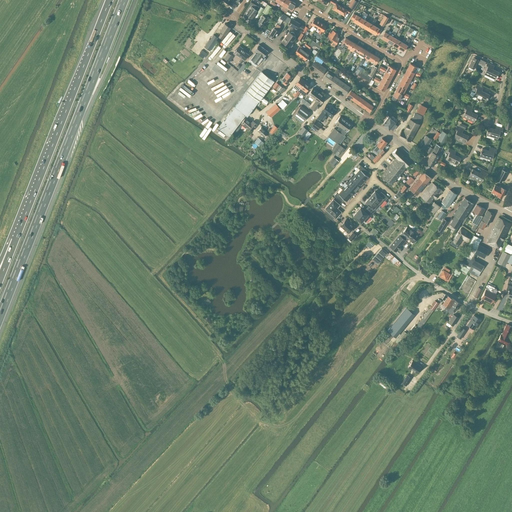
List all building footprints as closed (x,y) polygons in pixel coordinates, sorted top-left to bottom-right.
[(223,0),(230,4),(229,5),(235,9),(236,6),(231,2),(232,0),(223,0)] [(286,7),(290,0),(289,0),(282,0),(280,4),(283,6),(282,8),(285,9),(286,7)] [(291,11),(296,3),(290,0),(286,7),(285,9),(287,11),(289,9),(291,11)] [(333,0),(331,3),(334,5),(332,9),(338,12),(341,6),(336,3),(337,2),(333,0)] [(355,0),(351,0),(348,6),(354,9),(358,2),(355,0)] [(247,12),(244,16),(247,18),(254,9),(256,6),(251,3),(245,11),(247,12)] [(267,15),(272,7),(267,4),(262,12),(267,15)] [(254,9),(247,18),(251,20),(256,14),(259,7),(257,6),(254,9)] [(341,6),(338,12),(344,16),(346,12),(349,13),(350,10),(347,9),(347,10),(341,6)] [(263,14),(263,15),(262,14),(258,21),(257,21),(255,23),(256,24),(261,28),(263,25),(264,26),(269,18),(266,15),(265,15),(263,14)] [(358,25),(358,24),(362,18),(356,15),(353,14),(350,19),(353,20),(352,21),(355,22),(355,23),(357,25),(358,25)] [(379,24),(383,26),(388,18),(384,15),(379,24)] [(288,24),(296,29),(299,24),(291,18),(288,24)] [(358,24),(363,27),(367,21),(362,18),(358,24)] [(312,26),(316,28),(320,22),(314,19),(311,23),(310,23),(308,27),(311,28),(312,26)] [(369,31),(373,24),(367,21),(363,27),(369,31)] [(320,22),(316,28),(320,30),(318,33),(321,35),(326,26),(320,22)] [(222,39),(225,34),(230,27),(225,24),(220,31),(223,33),(223,35),(220,33),(218,37),(222,39)] [(278,30),(280,26),(276,24),(274,28),(270,34),(275,38),(279,31),(278,30)] [(373,24),(369,31),(375,35),(376,34),(378,35),(381,30),(379,29),(379,28),(373,24)] [(340,37),(336,35),(338,33),(333,30),(331,33),(329,32),(326,37),(333,40),(330,44),(334,46),(340,37)] [(381,38),(386,41),(390,35),(384,31),(381,38)] [(392,45),(396,38),(393,37),(395,32),(393,31),(390,35),(386,41),(392,45)] [(294,36),(294,35),(294,33),(292,32),(291,32),(290,33),(289,32),(282,41),(288,46),(289,45),(290,47),(293,42),(292,41),(295,37),(294,36)] [(210,51),(212,48),(213,49),(217,44),(214,42),(218,37),(213,34),(210,39),(209,39),(204,46),(210,51)] [(342,44),(347,47),(351,41),(345,38),(342,44)] [(397,48),(401,41),(396,38),(392,45),(397,48)] [(401,41),(397,48),(404,52),(407,45),(410,40),(408,38),(404,43),(401,41)] [(353,50),(356,44),(351,41),(347,47),(353,50)] [(249,61),(251,63),(263,48),(259,44),(254,50),(256,51),(250,59),(249,61)] [(362,47),(356,44),(353,50),(358,53),(362,47)] [(300,56),(304,50),(302,49),(303,48),(300,45),(294,52),(300,56)] [(248,54),(244,51),(242,50),(243,49),(239,46),(233,53),(237,56),(237,55),(241,58),(239,61),(241,63),(244,60),(248,54)] [(212,57),(218,49),(216,47),(209,55),(212,57)] [(364,57),(368,51),(362,47),(358,53),(364,57)] [(256,67),(258,65),(261,60),(263,62),(265,58),(264,57),(268,51),(263,48),(251,63),(256,67)] [(207,53),(201,50),(198,55),(204,59),(207,53)] [(306,52),(304,50),(300,56),(305,60),(310,53),(307,51),(306,52)] [(370,60),(373,54),(368,51),(364,57),(370,60)] [(233,57),(228,53),(224,58),(229,62),(233,57)] [(373,54),(370,60),(376,64),(379,58),(373,54)] [(478,60),(473,57),(468,67),(474,70),(478,60)] [(213,66),(206,60),(202,64),(210,70),(213,66)] [(315,72),(320,65),(315,61),(309,68),(315,72)] [(240,73),(247,65),(244,63),(238,71),(240,73)] [(419,68),(417,67),(410,63),(407,69),(414,72),(416,69),(417,70),(419,68)] [(486,68),(484,74),(495,79),(498,72),(492,69),(494,66),(487,63),(485,68),(486,68)] [(326,69),(320,65),(315,72),(321,76),(326,69)] [(389,65),(385,71),(393,75),(396,69),(389,65)] [(413,74),(414,72),(407,69),(404,74),(411,78),(413,79),(414,76),(413,76),(413,74)] [(369,82),(372,77),(368,75),(361,71),(360,70),(357,75),(369,82)] [(246,92),(258,101),(274,81),(262,71),(246,92)] [(328,83),(333,75),(328,71),(322,79),(328,83)] [(393,75),(385,71),(383,76),(390,80),(393,75)] [(292,76),(287,72),(282,80),(284,81),(282,83),(285,85),(292,76)] [(413,79),(411,78),(404,74),(401,79),(408,83),(410,80),(412,81),(413,79)] [(333,87),(339,79),(333,75),(328,83),(333,87)] [(390,80),(383,76),(380,82),(387,85),(390,80)] [(296,94),(305,81),(300,78),(295,84),(295,83),(292,87),(296,90),(292,94),(296,97),(298,95),(296,94)] [(339,91),(344,83),(339,79),(333,87),(339,91)] [(401,79),(399,85),(406,88),(408,83),(401,79)] [(307,92),(306,91),(310,85),(305,81),(296,94),(298,95),(300,92),(304,96),(307,92)] [(384,91),(387,85),(380,82),(377,87),(384,91)] [(344,83),(339,91),(344,95),(350,87),(344,83)] [(473,88),(469,95),(472,97),(473,96),(485,102),(489,94),(481,91),(483,88),(476,84),(474,89),(473,88)] [(403,94),(406,88),(399,85),(396,90),(403,94)] [(306,100),(309,96),(313,99),(319,92),(313,88),(305,98),(306,100)] [(403,98),(401,97),(403,94),(396,90),(393,95),(400,99),(401,100),(402,99),(403,98)] [(347,97),(352,100),(356,95),(351,91),(347,97)] [(258,101),(246,92),(218,128),(229,136),(245,115),(247,116),(258,101)] [(319,92),(313,99),(316,101),(311,107),(315,110),(325,97),(319,92)] [(362,99),(356,95),(352,100),(358,104),(362,99)] [(189,98),(187,100),(197,109),(199,107),(189,98)] [(287,104),(282,99),(278,104),(282,109),(287,104)] [(367,102),(362,99),(358,104),(363,108),(367,102)] [(373,106),(367,102),(363,108),(369,112),(373,106)] [(416,111),(423,114),(426,107),(419,103),(416,111)] [(280,110),(275,104),(266,111),(272,117),(280,110)] [(322,111),(317,117),(323,121),(327,115),(330,117),(335,110),(332,108),(330,106),(329,106),(326,104),(321,111),(322,111)] [(310,112),(301,105),(293,116),(302,123),(310,112)] [(466,105),(464,110),(465,111),(462,117),(473,122),(477,115),(471,111),(472,108),(466,105)] [(415,114),(411,120),(418,124),(422,116),(416,113),(415,114)] [(337,156),(340,153),(341,153),(344,149),(336,143),(343,135),(344,136),(347,131),(348,131),(350,129),(349,128),(352,125),(340,116),(335,123),(339,127),(331,138),(336,143),(331,150),(336,154),(335,155),(337,156)] [(388,117),(383,124),(382,124),(389,130),(390,128),(393,130),(397,126),(394,124),(395,122),(396,122),(397,120),(392,116),(391,118),(388,117)] [(241,123),(242,125),(247,129),(248,128),(252,131),(257,125),(252,121),(251,122),(246,117),(241,123)] [(418,124),(411,120),(410,119),(407,124),(404,132),(401,131),(398,137),(410,142),(420,125),(418,124)] [(311,126),(318,130),(322,124),(316,120),(311,126)] [(456,125),(459,126),(465,129),(466,126),(459,123),(460,122),(458,121),(456,125)] [(269,131),(272,134),(277,127),(274,125),(269,131)] [(457,126),(455,131),(454,131),(456,132),(453,138),(464,143),(468,136),(461,133),(463,129),(457,126)] [(497,138),(499,132),(501,133),(503,128),(496,126),(495,129),(488,127),(486,135),(497,138)] [(264,137),(265,135),(266,134),(267,133),(261,127),(257,131),(264,137)] [(303,127),(298,133),(302,137),(307,130),(303,127)] [(307,131),(302,139),(306,142),(311,134),(308,131),(307,131)] [(444,143),(449,134),(442,131),(437,140),(444,143)] [(432,145),(429,144),(432,139),(426,136),(419,146),(425,149),(427,150),(426,152),(430,154),(433,149),(431,147),(432,145)] [(254,142),(255,144),(258,147),(259,146),(261,147),(261,148),(265,143),(263,141),(260,138),(258,137),(254,142)] [(382,149),(387,142),(382,138),(377,145),(373,150),(378,154),(383,149),(382,149)] [(433,166),(439,156),(438,156),(442,148),(436,144),(426,163),(433,166)] [(491,160),(493,153),(495,154),(496,149),(490,147),(489,150),(482,148),(480,156),(491,160)] [(449,154),(447,158),(446,160),(457,165),(460,157),(454,154),(456,151),(449,148),(447,153),(449,154)] [(385,152),(383,149),(378,154),(372,160),(375,163),(385,152)] [(396,158),(395,159),(405,168),(410,162),(396,149),(392,153),(396,158)] [(339,161),(336,159),(333,157),(329,161),(335,166),(339,161)] [(405,168),(395,159),(390,165),(401,173),(405,168)] [(359,169),(355,174),(364,182),(368,177),(366,175),(368,172),(360,165),(358,168),(359,169)] [(401,173),(390,165),(386,170),(396,179),(401,173)] [(469,176),(481,183),(484,177),(485,178),(488,173),(482,170),(480,173),(473,169),(469,176)] [(500,183),(507,172),(502,169),(496,180),(500,183)] [(396,179),(386,170),(381,176),(392,184),(396,179)] [(423,171),(416,180),(424,186),(431,178),(423,171)] [(349,178),(351,179),(359,187),(364,182),(355,174),(353,177),(351,176),(349,178)] [(351,179),(348,182),(347,181),(345,183),(355,191),(359,187),(351,179)] [(424,186),(416,180),(409,188),(417,194),(424,186)] [(432,182),(426,189),(421,196),(429,203),(434,198),(435,198),(440,192),(441,193),(443,191),(442,190),(432,182)] [(341,188),(342,189),(351,196),(355,191),(345,183),(341,188)] [(497,195),(497,196),(497,197),(500,198),(501,197),(502,198),(506,190),(498,186),(495,185),(491,192),(497,195)] [(342,189),(338,194),(337,192),(334,195),(342,202),(344,199),(346,201),(351,196),(342,189)] [(456,194),(450,190),(441,202),(448,206),(456,194)] [(375,191),(370,196),(380,205),(384,200),(386,201),(388,198),(382,193),(379,196),(375,191)] [(373,214),(380,205),(370,196),(365,202),(370,206),(368,209),(373,214)] [(473,203),(464,198),(453,214),(455,215),(453,219),(459,223),(462,219),(462,220),(473,203)] [(339,205),(333,200),(325,209),(336,218),(341,212),(337,209),(337,207),(339,205)] [(433,215),(440,206),(434,201),(427,210),(433,215)] [(482,216),(481,215),(485,209),(476,205),(473,211),(477,213),(472,222),(477,225),(482,216)] [(366,222),(373,214),(368,209),(365,212),(360,208),(353,215),(361,222),(363,220),(366,222)] [(446,213),(442,210),(437,217),(441,220),(446,213)] [(487,211),(482,221),(486,223),(488,224),(494,214),(487,211)] [(499,248),(500,245),(505,235),(506,234),(511,224),(498,217),(494,226),(491,231),(487,239),(488,239),(487,243),(487,244),(497,248),(499,248)] [(346,219),(340,226),(348,233),(354,226),(346,219)] [(444,219),(437,229),(442,232),(448,222),(444,219)] [(390,246),(396,251),(407,237),(410,239),(409,239),(412,241),(413,242),(418,236),(413,232),(410,229),(407,227),(402,233),(402,232),(390,246)] [(467,232),(461,228),(453,241),(459,245),(463,239),(467,242),(471,236),(466,233),(467,232)] [(348,237),(352,240),(356,235),(353,232),(348,237)] [(473,235),(465,252),(474,256),(475,254),(484,258),(488,250),(479,244),(481,239),(473,235)] [(511,245),(507,243),(503,250),(511,253),(511,250),(511,245)] [(386,256),(388,254),(381,248),(372,259),(378,264),(385,255),(386,256)] [(503,251),(497,262),(505,265),(510,254),(503,251)] [(385,257),(398,266),(402,262),(389,253),(385,257)] [(390,269),(383,263),(381,266),(388,272),(390,269)] [(466,273),(467,271),(470,267),(464,263),(461,268),(460,269),(466,273)] [(450,274),(443,270),(439,277),(446,281),(450,274)] [(485,289),(481,298),(492,303),(496,295),(490,291),(492,286),(488,284),(486,289),(485,289)] [(482,289),(478,287),(474,296),(478,298),(482,289)] [(443,304),(449,308),(450,307),(455,300),(448,296),(445,294),(442,299),(445,301),(443,304)] [(450,307),(449,308),(450,308),(455,311),(460,303),(455,300),(450,307)] [(435,301),(429,308),(417,326),(421,329),(433,310),(438,303),(435,301)] [(409,305),(401,314),(407,319),(415,310),(409,305)] [(453,314),(448,322),(453,326),(459,318),(453,314)] [(402,325),(406,320),(400,315),(396,320),(402,325)] [(480,320),(474,315),(467,325),(474,329),(480,320)] [(386,345),(401,326),(395,321),(386,332),(387,332),(380,340),(386,345)] [(498,342),(496,346),(502,348),(503,344),(504,343),(507,344),(509,338),(508,337),(511,327),(511,326),(506,324),(501,335),(500,334),(498,340),(498,342)] [(461,339),(467,330),(462,327),(456,336),(461,339)] [(496,359),(501,362),(504,355),(498,353),(496,359)] [(421,367),(412,361),(408,367),(417,373),(421,367)] [(407,375),(402,383),(406,386),(411,378),(407,375)]
